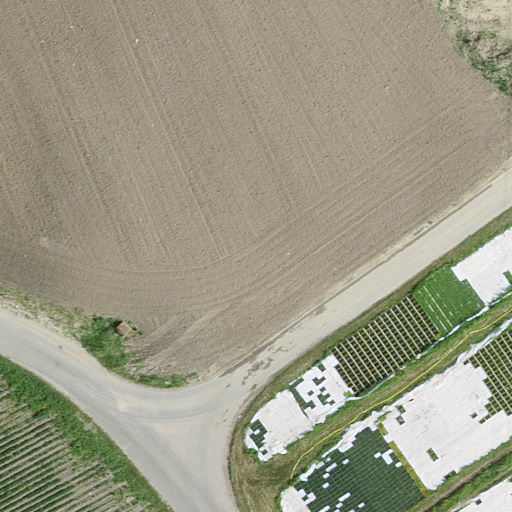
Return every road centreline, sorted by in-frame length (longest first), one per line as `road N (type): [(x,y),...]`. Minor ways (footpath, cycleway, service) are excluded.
road 1 (track): [(154,463),(254,378),(511,195)]
road 2 (unclassified): [(0,337),(77,383),(196,511)]
